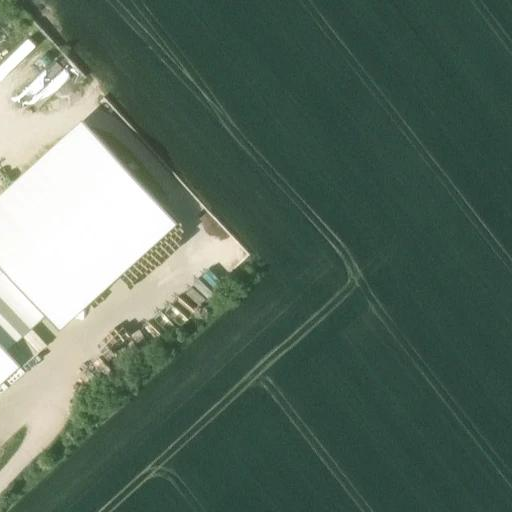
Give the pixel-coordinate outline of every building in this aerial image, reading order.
[(0,192),(0,218),(95,133),(81,118),(0,192)] [(0,267),(2,269),(44,316),(163,208),(95,133),(0,218),(0,267)] [(176,222),(163,208),(44,316),(58,331),(176,222)] [(153,302),(179,326),(248,252),(214,221),(154,284),(163,292),(153,302)] [(0,270),(0,343),(6,350),(30,329),(44,316),(2,269),(0,270)] [(46,347),(30,329),(6,350),(20,365),(22,368),(46,347)] [(0,355),(0,357),(12,371),(20,365),(6,350),(0,355)] [(0,382),(12,371),(0,357),(0,382)]
